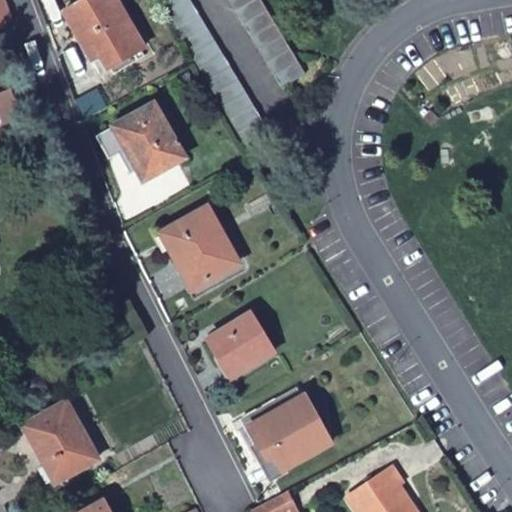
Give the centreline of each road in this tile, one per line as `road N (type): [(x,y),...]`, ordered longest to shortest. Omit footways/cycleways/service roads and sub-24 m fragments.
road 1 (residential): [(451,0),(390,30),(363,61),(338,134),(338,174),(362,235),(511,474)]
road 2 (residential): [(23,0),(119,255),(200,422),(217,486)]
